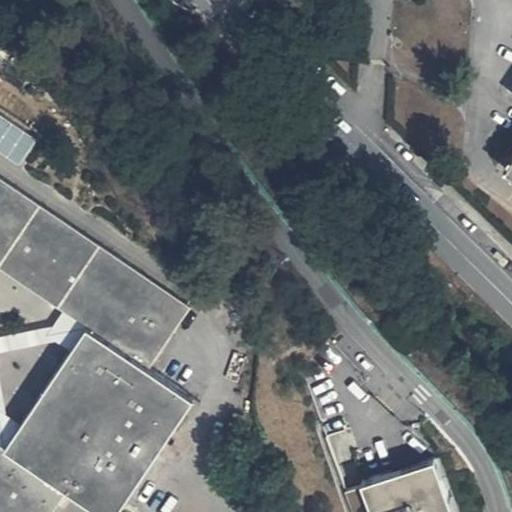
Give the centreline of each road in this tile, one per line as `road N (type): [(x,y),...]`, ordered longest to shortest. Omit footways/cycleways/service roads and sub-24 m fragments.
road 1 (residential): [(503,511),(457,427),(264,230),(182,124),(115,0)]
road 2 (secondary): [(511,296),(204,0)]
